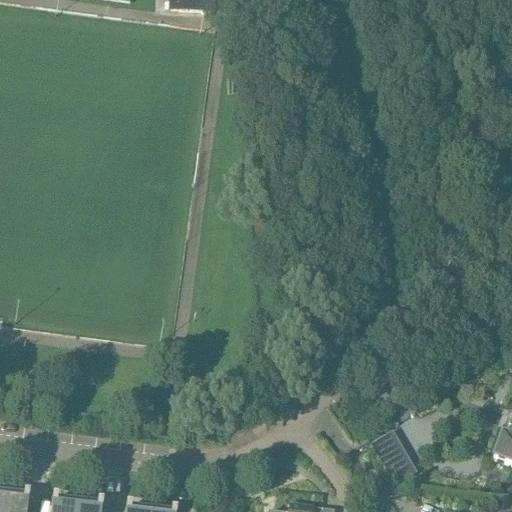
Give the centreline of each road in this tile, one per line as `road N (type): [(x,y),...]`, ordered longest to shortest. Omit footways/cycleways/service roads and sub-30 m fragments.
road 1 (unclassified): [(293,427),(392,302),(392,266),(331,0)]
road 2 (unclassified): [(293,427),(241,461),(212,469),(0,447)]
